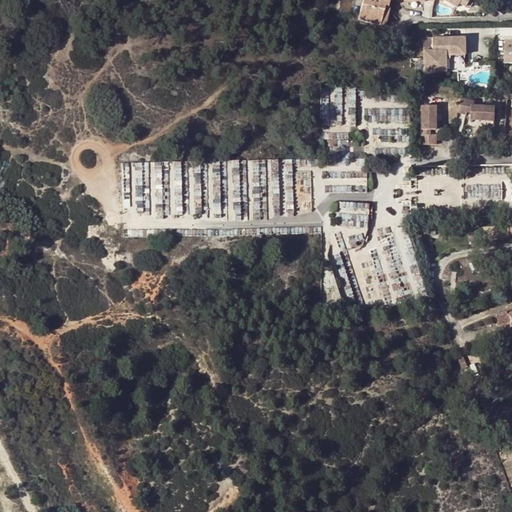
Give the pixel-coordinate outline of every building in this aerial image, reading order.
[(385,6),(389,7),(390,0),(363,0),(359,19),(381,25),(385,6)] [(442,0),(442,7),(478,10),(478,0),(442,0)] [(390,7),(389,7),(385,6),(381,25),(386,26),(390,7)] [(464,55),(464,38),(432,39),(432,51),(423,51),(423,72),(445,72),(445,58),(445,56),(449,55),(464,55)] [(504,91),(505,84),(493,80),(492,88),(504,91)] [(468,113),(469,123),(493,122),(492,108),(471,109),(471,105),(457,102),(454,117),(463,118),(464,112),(468,113)] [(435,129),(435,105),(421,105),(421,144),(436,144),(436,134),(431,134),(425,134),(425,129),(431,129),(435,129)] [(511,335),(511,313),(507,315),(507,312),(496,315),(502,338),(511,335)]
